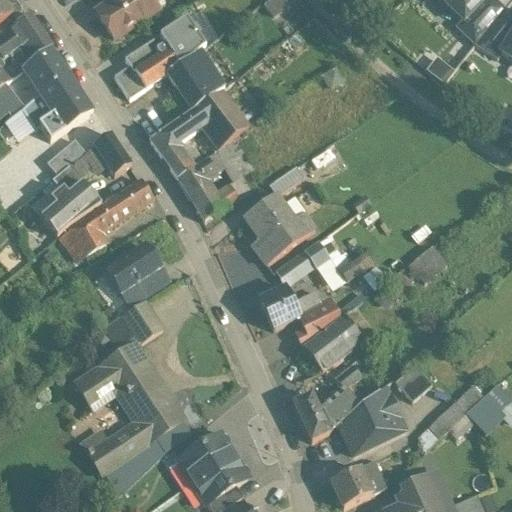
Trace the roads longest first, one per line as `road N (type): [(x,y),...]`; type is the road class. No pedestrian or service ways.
road 1 (residential): [(24,0),(175,225),(285,473),(293,511)]
road 2 (track): [(511,182),(399,101),(303,0)]
